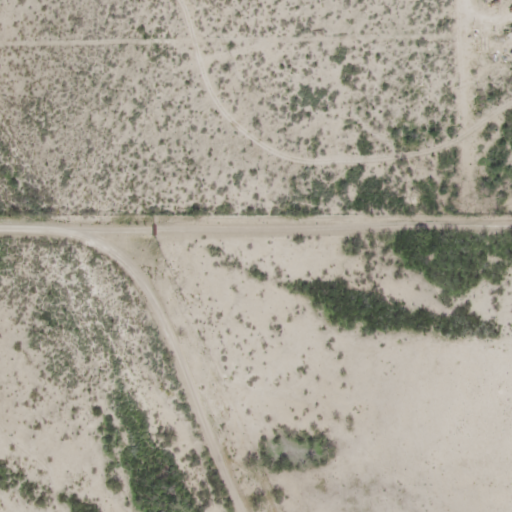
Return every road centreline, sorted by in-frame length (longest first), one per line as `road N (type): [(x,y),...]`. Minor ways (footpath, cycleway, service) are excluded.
road 1 (track): [(0,274),(309,300),(314,339),(222,422),(265,511)]
road 2 (track): [(511,104),(460,141),(414,155),(317,160),(246,131),(215,81),(187,0)]
road 3 (track): [(511,324),(314,315)]
